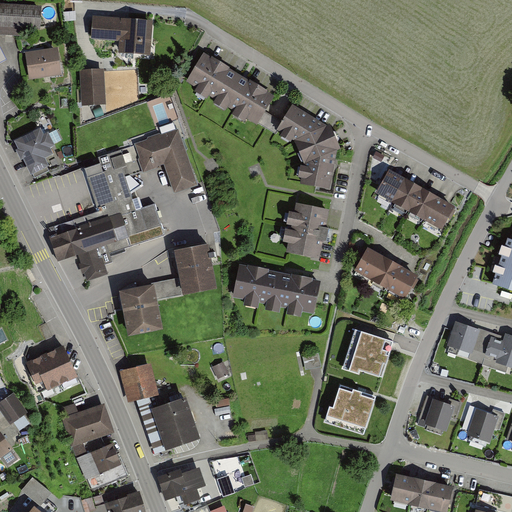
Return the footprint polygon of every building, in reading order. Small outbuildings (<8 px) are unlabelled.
[(42,8),(0,5),(0,36),(17,38),(18,31),(40,33),(42,8)] [(153,21),(93,16),(91,39),(120,41),(119,53),(150,55),(153,21)] [(58,50),(26,54),(29,81),(62,77),(58,50)] [(187,84),(257,128),(275,99),(205,56),(187,84)] [(104,71),(80,73),(82,109),(107,107),(104,71)] [(327,128),(292,108),(277,133),(295,143),(304,167),(300,187),(330,193),(337,153),(341,152),(330,127),(327,128)] [(22,140),(15,143),(19,151),(16,153),(21,163),(24,162),(31,178),(36,175),(44,172),(49,169),(46,162),(54,158),(51,151),(55,150),(48,135),(44,137),(41,131),(33,134),(22,140)] [(180,131),(135,145),(143,173),(164,167),(173,196),(198,189),(180,131)] [(116,245),(78,256),(87,284),(108,277),(105,266),(113,264),(110,255),(132,248),(129,238),(161,228),(155,207),(143,211),(140,200),(133,202),(126,179),(143,173),(135,145),(98,156),(102,169),(86,174),(99,218),(107,216),(113,236),(115,242),(116,245)] [(406,179),(389,169),(376,193),(392,202),(406,179)] [(392,202),(409,212),(422,188),(406,179),(392,202)] [(425,221),(439,197),(422,188),(409,212),(425,221)] [(425,221),(442,230),(455,206),(439,197),(425,221)] [(330,213),(296,207),(286,255),(320,261),(330,213)] [(99,218),(49,234),(58,263),(78,256),(116,245),(115,242),(113,236),(107,216),(99,218)] [(511,239),(508,238),(505,247),(502,246),(499,254),(502,255),(499,267),(495,266),(493,272),(496,273),(493,284),(511,290),(511,239)] [(207,246),(176,252),(181,279),(184,296),(215,290),(207,246)] [(385,260),(368,251),(355,274),(372,283),(385,260)] [(389,293),(402,270),(385,260),(372,283),(389,293)] [(321,284),(239,268),(233,300),(315,317),(321,284)] [(389,293),(406,302),(419,279),(402,270),(389,293)] [(156,301),(184,296),(181,279),(153,285),(153,287),(156,301)] [(153,287),(122,293),(130,337),(162,332),(156,301),(153,287)] [(481,332),(456,324),(447,348),(472,357),(474,351),(481,332)] [(498,359),(505,339),(481,331),(481,332),(474,351),(498,359)] [(361,371),(383,378),(389,355),(384,354),(388,342),(360,334),(353,362),(363,365),(361,371)] [(511,337),(506,336),(505,339),(498,359),(496,365),(511,370),(511,337)] [(64,349),(26,366),(36,388),(43,385),(48,394),(78,381),(64,349)] [(318,355),(303,358),(306,372),(321,368),(318,355)] [(223,363),(212,368),(218,381),(229,375),(223,363)] [(152,365),(120,372),(128,405),(159,397),(152,365)] [(330,412),(368,424),(374,406),(364,403),(366,397),(338,388),(330,412)] [(28,414),(14,395),(0,404),(0,411),(10,427),(28,414)] [(447,407),(455,409),(452,420),(456,421),(462,404),(450,400),(447,407)] [(186,401),(152,412),(166,455),(201,443),(186,401)] [(447,407),(433,402),(425,427),(446,435),(452,420),(455,409),(447,407)] [(75,405),(60,410),(72,449),(115,436),(106,407),(79,415),(75,405)] [(492,416),(476,411),(467,437),(490,445),(495,430),(499,419),(492,416)] [(492,416),(499,419),(495,430),(500,431),(505,415),(494,411),(492,416)] [(0,461),(13,451),(0,432),(0,461)] [(113,446),(77,460),(86,483),(122,468),(113,446)] [(217,462),(220,473),(229,470),(226,459),(217,462)] [(201,501),(197,491),(205,488),(199,470),(181,476),(180,472),(160,478),(167,502),(181,497),(184,506),(201,501)] [(242,478),(245,488),(255,484),(251,475),(242,478)] [(217,480),(223,497),(235,493),(229,476),(217,480)] [(415,481),(396,477),(391,503),(410,507),(415,481)] [(52,496),(33,479),(21,492),(41,509),(52,496)] [(429,511),(435,486),(415,481),(410,507),(429,511)] [(429,511),(430,511),(448,511),(454,490),(435,486),(429,511)] [(511,511),(511,498),(480,491),(476,507),(502,511),(511,511)] [(107,511),(145,511),(140,495),(106,505),(107,511)]
